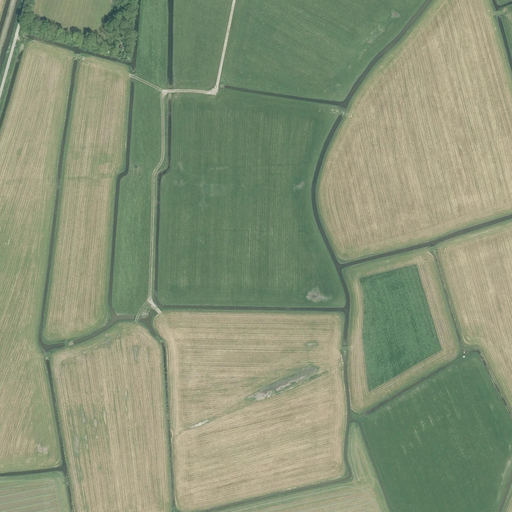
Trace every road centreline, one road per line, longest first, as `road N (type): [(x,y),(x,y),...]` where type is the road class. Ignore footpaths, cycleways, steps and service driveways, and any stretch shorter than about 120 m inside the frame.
road 1 (track): [(164,91),(149,292),(162,315)]
road 2 (track): [(234,0),(214,92),(164,91),(132,76)]
